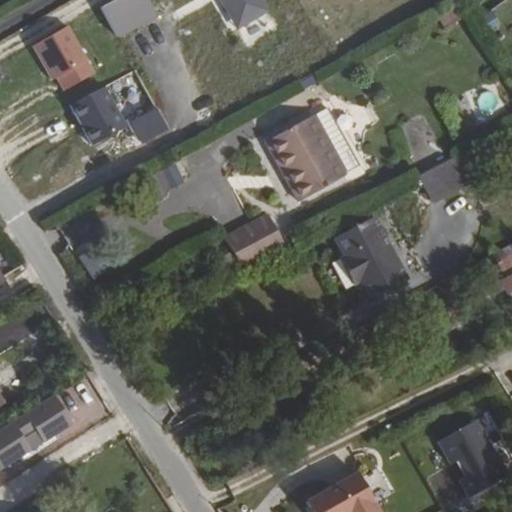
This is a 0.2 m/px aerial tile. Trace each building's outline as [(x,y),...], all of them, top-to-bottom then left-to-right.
[(227,0),(220,0),(237,28),(242,26),(227,0)] [(227,0),(242,26),(268,11),(261,0),(227,0)] [(63,91),(93,73),(66,27),(31,47),(50,80),(55,77),(63,91)] [(90,145),(124,126),(103,87),(69,106),(90,145)] [(264,141),(295,201),(343,176),(312,116),(264,141)] [(469,184),(455,158),(416,179),(430,205),(469,184)] [(172,166),(155,179),(165,192),(182,180),(172,166)] [(372,219),(331,241),(341,259),(341,270),(351,288),(365,304),(405,283),(372,219)] [(272,255),(255,222),(222,240),(242,272),(272,255)] [(504,271),(511,266),(511,245),(495,255),(504,271)] [(93,279),(110,269),(95,246),(79,257),(93,279)] [(168,288),(189,277),(182,264),(162,275),(168,288)] [(0,272),(0,305),(21,292),(6,269),(0,272)] [(72,422),(54,393),(0,427),(0,467),(30,449),(22,436),(34,428),(42,441),(72,422)] [(273,416),(294,405),(289,396),(268,407),(273,416)] [(483,421),(438,438),(461,498),(506,481),(483,421)] [(64,450),(26,467),(34,484),(72,467),(64,450)] [(305,503),(310,511),(379,511),(357,472),(305,503)]
